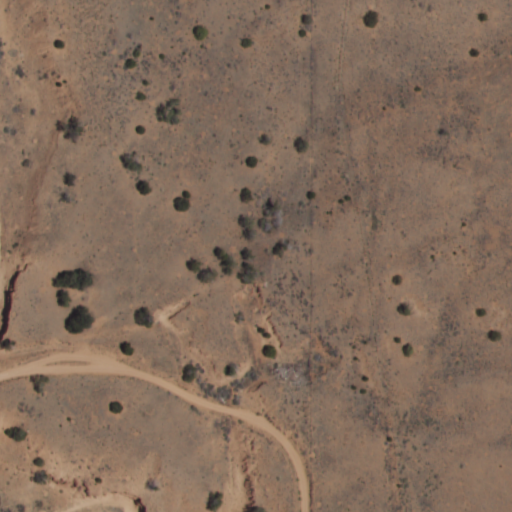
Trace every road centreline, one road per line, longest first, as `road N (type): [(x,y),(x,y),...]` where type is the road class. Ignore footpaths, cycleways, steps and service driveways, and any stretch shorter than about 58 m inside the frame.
road 1 (track): [(437,511),(418,449),(366,349),(298,312),(168,339),(22,433),(0,433)]
road 2 (track): [(323,326),(302,511)]
